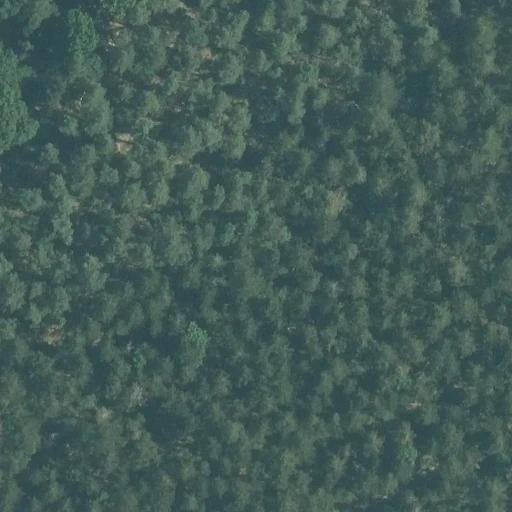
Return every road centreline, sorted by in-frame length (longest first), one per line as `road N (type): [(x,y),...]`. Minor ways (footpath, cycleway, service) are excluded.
road 1 (track): [(368,511),(511,430)]
road 2 (track): [(97,0),(0,106)]
